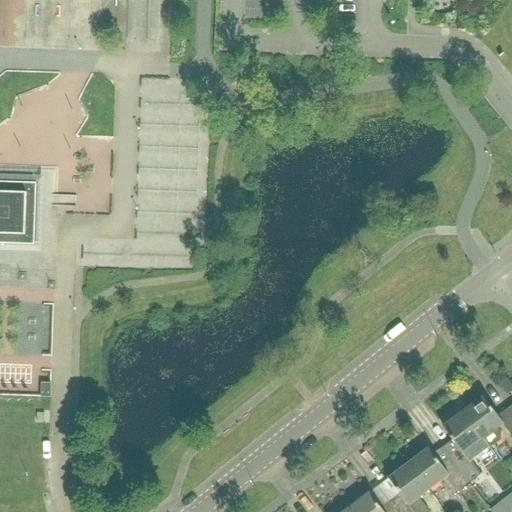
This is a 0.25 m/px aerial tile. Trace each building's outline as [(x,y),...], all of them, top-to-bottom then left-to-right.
[(2,177),(99,178),(101,73),(72,72),(71,91),(38,91),(38,107),(49,108),(49,122),(49,148),(69,148),(68,163),(3,163),(2,177)] [(0,244),(35,245),(37,184),(0,182),(0,244)] [(41,398),(50,398),(51,385),(42,385),(41,398)] [(483,396),(463,411),(483,438),(490,447),(499,440),(500,433),(496,428),(502,424),(511,437),(511,405),(498,416),(483,396)] [(453,440),(443,447),(469,483),(480,475),(464,453),(483,438),(463,411),(443,426),(453,440)] [(409,463),(429,490),(449,476),(459,490),(469,483),(443,447),(434,454),(429,448),(409,463)] [(420,497),(429,490),(409,463),(389,478),(399,493),(389,500),(398,511),(428,511),(431,510),(420,497)] [(398,511),(389,500),(380,507),(370,493),(350,508),(352,511),(398,511)]
